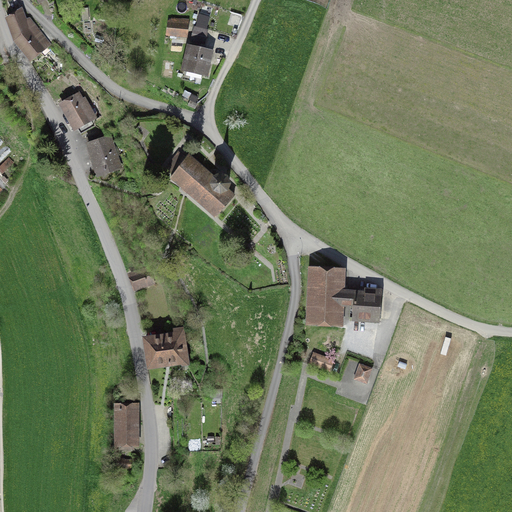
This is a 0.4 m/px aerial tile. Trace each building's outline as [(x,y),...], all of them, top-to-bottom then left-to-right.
[(20,8),(8,19),(16,40),(31,61),(50,44),(29,19),(25,19),(20,8)] [(185,23),(170,22),(169,35),(184,37),(185,23)] [(208,30),(194,27),(191,41),(205,44),(208,30)] [(184,69),(205,74),(210,52),(189,47),(184,69)] [(77,97),(63,105),(75,127),(77,127),(81,134),(94,126),(90,119),(95,116),(85,99),(80,102),(77,97)] [(100,133),(86,137),(99,174),(119,167),(109,137),(103,140),(100,133)] [(0,162),(12,150),(0,137),(0,162)] [(213,174),(189,154),(167,177),(175,183),(214,218),(234,193),(228,188),(230,182),(226,174),(219,172),(213,174)] [(305,267),(304,327),(348,328),(348,320),(351,320),(351,322),(381,323),(381,288),(359,288),(359,290),(345,290),(345,267),(305,267)] [(131,274),(136,288),(154,282),(149,268),(131,274)] [(149,363),(149,366),(152,366),(152,365),(179,361),(180,365),(185,364),(179,328),(170,329),(171,335),(148,339),(148,338),(145,338),(145,341),(146,341),(150,363),(149,363)] [(312,353),(305,365),(326,377),(333,365),(312,353)] [(354,377),(369,382),(373,368),(359,363),(354,377)] [(119,407),(119,443),(134,443),(134,407),(119,407)]
